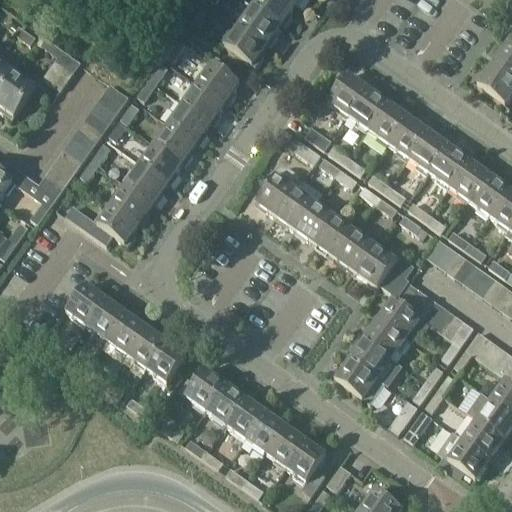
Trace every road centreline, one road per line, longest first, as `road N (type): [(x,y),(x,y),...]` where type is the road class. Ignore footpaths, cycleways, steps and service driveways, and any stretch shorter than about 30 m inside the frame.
road 1 (residential): [(511,149),(361,41),(323,42),(160,269),(171,303),(457,510)]
road 2 (tertiary): [(197,511),(176,497),(135,489),(66,511)]
